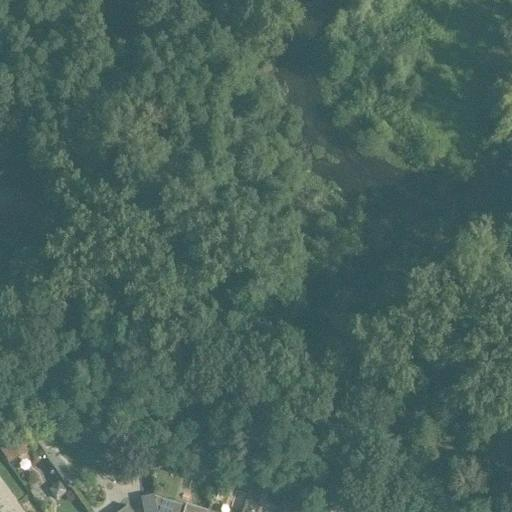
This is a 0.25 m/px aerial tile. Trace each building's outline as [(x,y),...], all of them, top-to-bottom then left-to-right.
[(0,432),(0,452),(10,466),(28,453),(15,433),(12,436),(9,431),(0,432)] [(34,437),(38,444),(45,443),(49,437),(45,431),(37,431),(34,437)] [(147,455),(151,473),(165,469),(161,451),(147,455)] [(147,455),(137,452),(132,465),(142,468),(147,455)] [(230,485),(233,471),(220,468),(216,482),(230,485)] [(264,486),(252,483),(250,489),(262,493),(264,486)] [(156,511),(154,499),(154,497),(141,500),(143,511),(156,511)] [(202,511),(186,507),(185,509),(154,499),(156,511),(202,511)]
